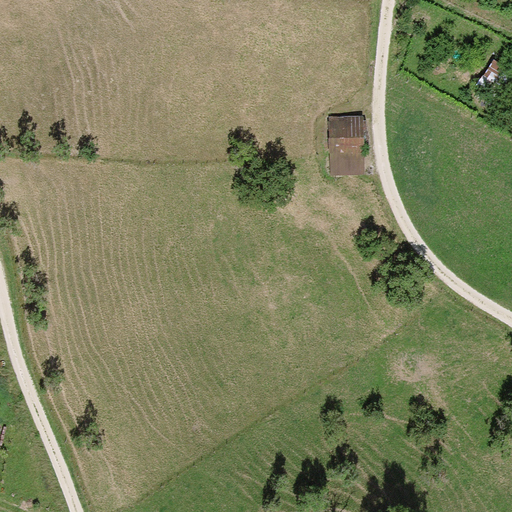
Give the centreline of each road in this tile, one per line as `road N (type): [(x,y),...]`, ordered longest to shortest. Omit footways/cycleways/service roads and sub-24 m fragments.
road 1 (track): [(385,0),(375,83),(384,196),(436,271),(511,324)]
road 2 (track): [(72,511),(0,311)]
